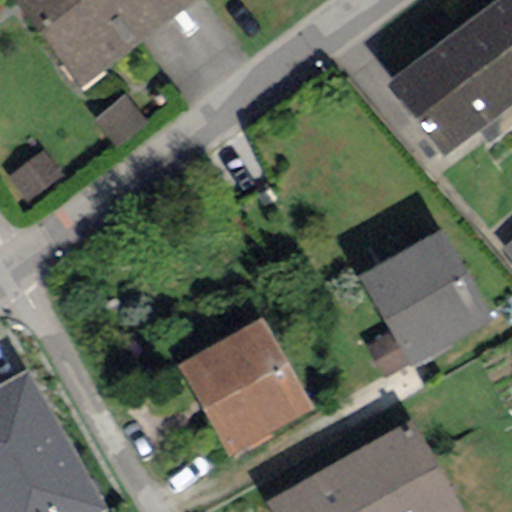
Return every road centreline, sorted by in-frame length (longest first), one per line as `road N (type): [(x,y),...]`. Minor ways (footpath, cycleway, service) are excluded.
road 1 (residential): [(375,0),(11,269)]
road 2 (residential): [(11,269),(155,511)]
